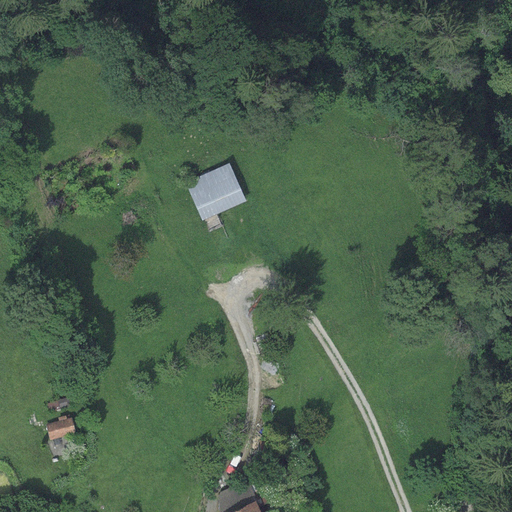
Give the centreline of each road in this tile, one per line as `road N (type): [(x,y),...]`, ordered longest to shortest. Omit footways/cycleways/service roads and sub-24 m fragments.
road 1 (track): [(406,511),(351,384),(298,305),(271,283),(252,286),(238,306),(253,396),(234,468)]
road 2 (track): [(496,0),(478,87),(486,154),(511,211)]
road 3 (track): [(511,300),(476,390),(467,511)]
